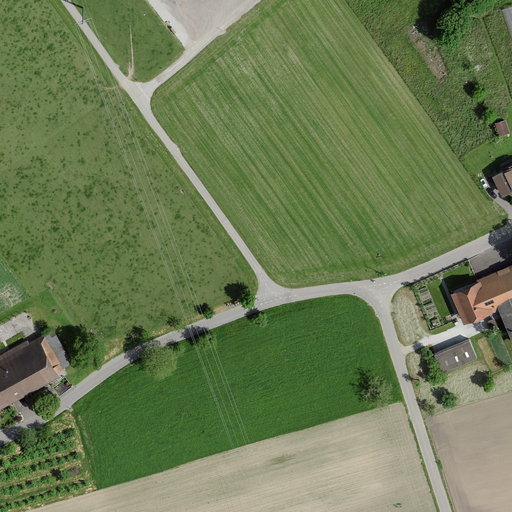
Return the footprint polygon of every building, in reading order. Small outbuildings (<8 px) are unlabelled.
[(511,8),(501,12),(511,42),(511,8)] [(509,196),(511,194),(511,165),(497,173),(509,196)] [(511,336),(511,267),(457,291),(470,323),(500,310),(511,336)] [(29,344),(27,341),(0,355),(0,410),(66,374),(44,335),(29,344)] [(469,342),(435,354),(442,372),(475,359),(469,342)]
